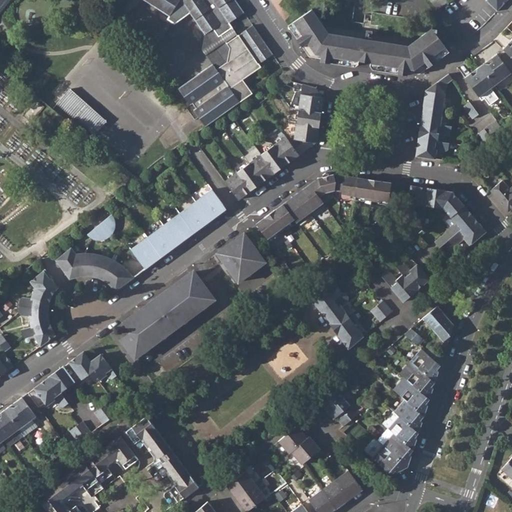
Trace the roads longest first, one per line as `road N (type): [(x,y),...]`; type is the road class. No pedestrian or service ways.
road 1 (residential): [(327,161),(95,323)]
road 2 (residential): [(511,257),(469,323),(412,498)]
road 3 (residential): [(460,511),(511,366)]
road 4 (residential): [(391,171),(460,181),(511,240)]
road 5 (unknown): [(357,22),(374,3),(405,1),(475,44)]
road 6 (residential): [(401,90),(475,44),(511,8)]
road 7 (residential): [(253,0),(296,66),(336,88)]
road 8 (residential): [(304,412),(393,493)]
